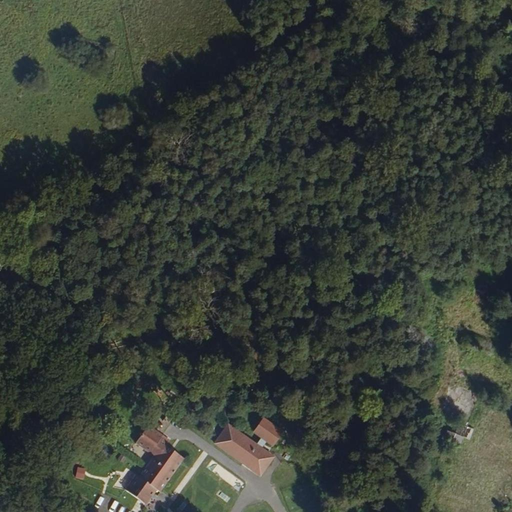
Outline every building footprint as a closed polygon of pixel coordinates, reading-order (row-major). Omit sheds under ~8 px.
[(276,446),(285,431),(265,418),(256,432),(265,438),(260,445),(231,426),(218,444),(247,464),(251,458),(268,469),(276,457),(265,448),(269,441),(276,446)] [(163,442),(164,441),(157,437),(159,433),(144,423),(132,441),(150,453),(136,474),(134,472),(124,488),(138,497),(143,490),(150,495),(155,487),(159,489),(181,454),(163,442)] [(472,440),(475,428),(469,427),(466,438),(472,440)] [(447,430),(443,442),(462,447),(465,436),(447,430)] [(264,476),(268,469),(251,458),(247,464),(264,476)] [(76,472),(79,479),(86,476),(83,469),(76,472)] [(146,502),(150,495),(143,490),(138,497),(146,502)]
